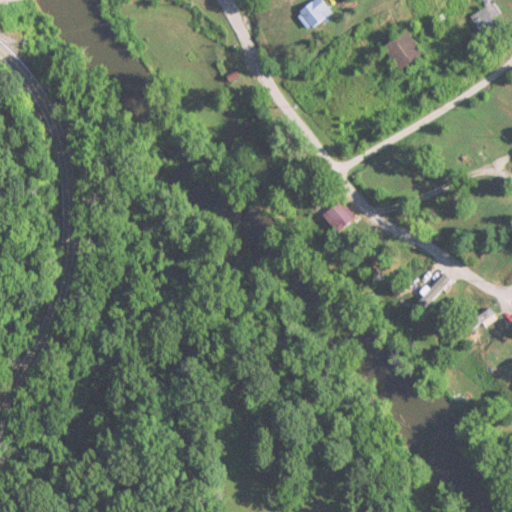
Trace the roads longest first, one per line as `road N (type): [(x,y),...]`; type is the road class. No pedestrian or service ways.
road 1 (residential): [(224,0),(355,196),(452,270),(509,295)]
road 2 (residential): [(0,411),(49,330),(64,243),(58,148),(46,115),(0,54)]
road 3 (residential): [(337,172),(511,62)]
